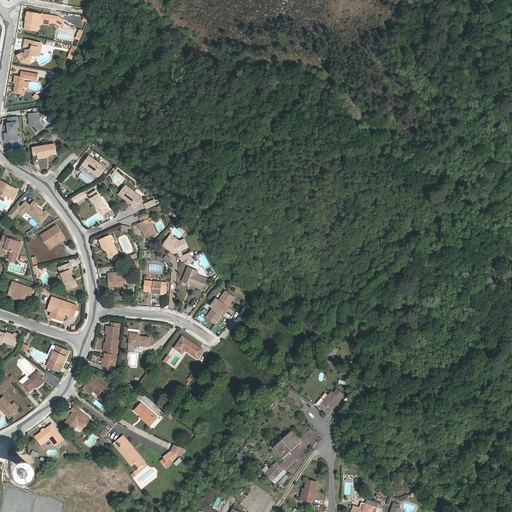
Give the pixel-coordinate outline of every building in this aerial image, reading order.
[(50,23),(52,15),(28,11),(26,19),(27,19),(27,23),(26,22),(24,29),(31,30),(32,28),(37,29),(38,25),(40,24),(41,22),(50,23)] [(58,16),(55,23),(61,26),(65,20),(58,16)] [(32,28),(31,30),(38,32),(39,26),(43,24),(50,25),(50,23),(41,22),(40,24),(38,25),(37,29),(32,28)] [(41,43),(26,40),(24,49),(27,49),(26,53),(22,52),(18,55),(21,61),(31,63),(33,55),(37,56),(37,55),(38,55),(38,54),(37,51),(38,48),(40,48),(41,48),(42,45),(41,43)] [(37,80),(38,74),(22,71),(21,77),(15,76),(14,83),(16,84),(14,92),(24,94),(25,91),(23,90),(25,78),(37,80)] [(40,123),(39,112),(29,114),(30,121),(30,127),(36,134),(44,128),(40,123)] [(9,123),(8,124),(9,131),(9,133),(7,134),(5,134),(6,141),(18,139),(17,133),(18,132),(18,127),(19,127),(18,117),(8,118),(9,123)] [(40,157),(47,155),(47,154),(58,152),(56,142),(34,147),(35,154),(39,154),(39,155),(40,157)] [(107,167),(90,155),(84,163),(100,175),(107,167)] [(7,183),(0,179),(0,194),(5,197),(6,194),(14,198),(18,189),(10,185),(10,186),(7,185),(7,183)] [(127,184),(120,194),(133,204),(132,205),(136,208),(144,197),(127,184)] [(139,184),(136,188),(143,194),(147,190),(139,184)] [(91,198),(94,204),(96,203),(98,207),(97,208),(100,213),(101,212),(107,207),(96,190),(89,195),(91,198)] [(72,198),(75,203),(85,196),(83,192),(72,198)] [(156,205),(154,200),(147,203),(149,208),(156,205)] [(8,214),(12,218),(18,212),(22,215),(26,211),(27,209),(31,212),(29,214),(41,223),(49,213),(45,210),(44,212),(40,209),(40,210),(38,209),(39,208),(36,205),(37,204),(34,201),(30,205),(25,201),(20,207),(17,204),(8,214)] [(142,222),(140,223),(143,231),(147,238),(156,234),(148,215),(141,218),(142,222)] [(57,225),(41,234),(50,248),(54,245),(52,243),(60,238),(61,239),(64,237),(57,225)] [(9,253),(17,256),(21,242),(3,236),(0,244),(0,245),(11,249),(9,253)] [(111,236),(100,241),(104,249),(106,248),(110,257),(118,253),(111,236)] [(177,242),(168,237),(163,245),(176,253),(191,247),(187,238),(177,242)] [(183,261),(194,256),(192,252),(181,256),(183,261)] [(142,259),(137,260),(137,262),(132,263),(133,266),(135,266),(136,268),(140,267),(140,264),(142,264),(142,259)] [(78,286),(76,281),(75,282),(74,280),(75,279),(72,269),(74,269),(71,263),(59,267),(68,290),(78,286)] [(206,268),(209,275),(217,271),(213,265),(206,268)] [(193,284),(204,289),(208,278),(201,275),(200,273),(198,272),(199,270),(189,267),(185,279),(194,283),(193,284)] [(117,273),(109,273),(110,287),(126,286),(126,277),(117,277),(117,273)] [(9,294),(13,295),(26,299),(26,297),(31,298),(34,288),(13,281),(9,294)] [(145,291),(150,291),(154,292),(153,293),(162,294),(162,293),(163,282),(145,281),(145,291)] [(38,298),(39,294),(44,295),(45,289),(42,288),(42,290),(37,289),(35,298),(38,298)] [(220,300),(218,302),(217,304),(224,309),(227,306),(229,307),(235,298),(227,291),(220,300)] [(53,298),(49,311),(53,312),(51,316),(54,317),(54,318),(64,321),(66,314),(75,316),(78,306),(69,303),(53,298)] [(222,313),(224,309),(217,304),(216,304),(214,307),(207,317),(216,324),(223,314),(222,313)] [(109,371),(117,371),(118,356),(119,340),(120,328),(112,328),(112,332),(108,332),(108,339),(107,351),(110,351),(110,355),(107,355),(106,367),(109,367),(109,371)] [(6,333),(0,331),(0,330),(0,342),(3,343),(4,341),(14,344),(18,334),(15,332),(14,334),(7,331),(6,333)] [(141,333),(131,333),(130,344),(137,344),(150,346),(151,336),(143,335),(142,336),(141,336),(141,333)] [(204,350),(182,336),(175,348),(183,353),(185,350),(198,359),(204,350)] [(57,345),(50,361),(54,363),(52,367),(60,371),(64,362),(62,361),(65,355),(67,356),(69,351),(57,345)] [(38,372),(24,384),(29,392),(37,385),(38,387),(46,381),(38,372)] [(93,376),(85,387),(92,393),(93,390),(106,399),(112,391),(93,376)] [(5,378),(0,381),(0,389),(1,391),(10,384),(5,378)] [(342,398),(333,391),(321,406),(330,412),(342,398)] [(0,400),(0,407),(3,411),(4,410),(10,415),(16,409),(18,410),(20,408),(15,402),(13,405),(4,396),(0,400)] [(135,411),(142,417),(149,423),(155,415),(142,404),(135,411)] [(75,406),(72,409),(75,412),(66,421),(74,429),(79,424),(83,427),(90,419),(75,406)] [(4,410),(3,411),(10,418),(18,410),(16,409),(10,415),(4,410)] [(149,423),(142,417),(140,418),(150,427),(158,418),(155,415),(149,423)] [(64,438),(52,424),(37,436),(43,444),(50,438),(56,445),(64,438)] [(291,430),(274,445),(283,455),(287,451),(285,450),(298,438),(291,430)] [(114,445),(131,466),(140,459),(132,450),(133,449),(123,437),(114,445)] [(242,460),(249,447),(244,445),(237,458),(242,460)] [(174,446),(172,452),(179,455),(185,450),(174,446)] [(140,459),(131,466),(134,470),(143,462),(133,449),(132,450),(140,459)] [(172,452),(171,451),(163,457),(164,458),(169,465),(179,455),(172,452)] [(178,466),(182,459),(179,457),(174,464),(178,466)] [(169,465),(164,458),(160,461),(165,468),(169,465)] [(282,463),(286,469),(291,466),(287,460),(282,463)] [(20,475),(22,477),(19,480),(21,483),(24,480),(32,488),(46,475),(34,462),(20,475)] [(284,469),(277,462),(266,475),(273,481),(284,469)] [(308,480),(305,489),(304,496),(302,495),(301,499),(311,502),(312,498),(314,498),(316,490),(318,482),(308,480)] [(368,499),(366,504),(374,507),(372,511),(377,511),(381,503),(368,499)]
